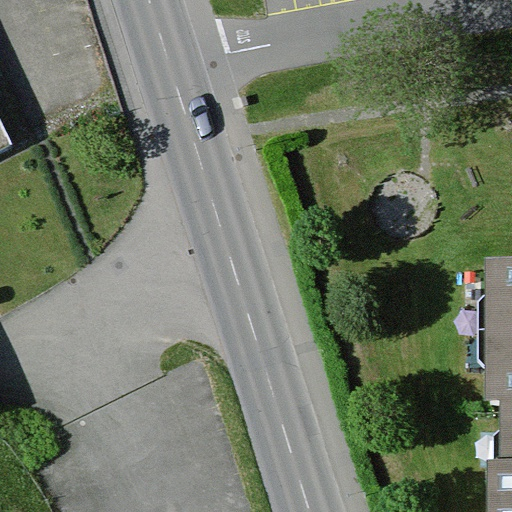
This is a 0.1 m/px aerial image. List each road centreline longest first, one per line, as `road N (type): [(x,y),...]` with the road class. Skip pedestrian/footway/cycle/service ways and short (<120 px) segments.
road 1 (tertiary): [(311,511),(173,61)]
road 2 (residential): [(173,61),(511,2)]
